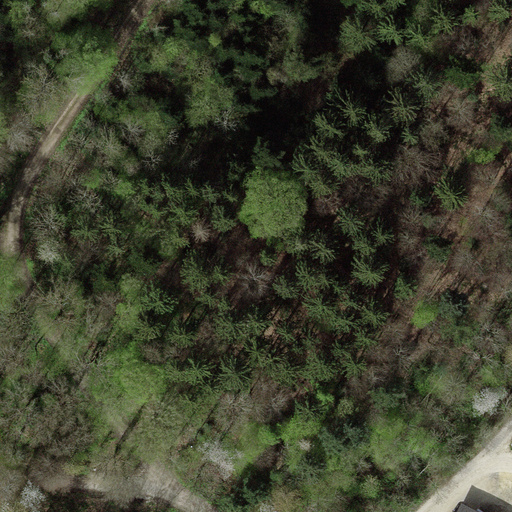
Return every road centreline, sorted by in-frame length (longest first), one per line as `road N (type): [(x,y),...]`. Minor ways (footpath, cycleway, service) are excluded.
road 1 (track): [(149,0),(17,196),(3,260),(167,494),(195,511)]
road 2 (track): [(167,494),(0,477)]
